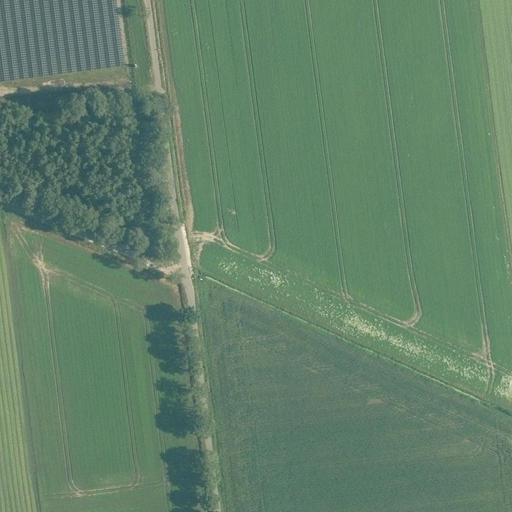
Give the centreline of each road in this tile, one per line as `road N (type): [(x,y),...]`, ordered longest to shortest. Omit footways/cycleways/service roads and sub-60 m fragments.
road 1 (unclassified): [(144,0),(180,272)]
road 2 (unclassified): [(180,272),(212,511)]
road 3 (unclassified): [(180,272),(0,202)]
